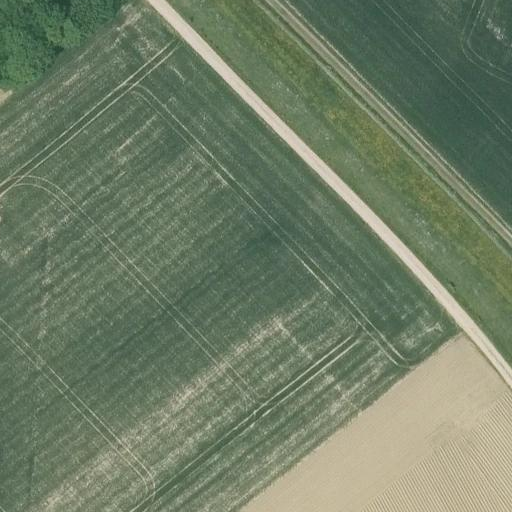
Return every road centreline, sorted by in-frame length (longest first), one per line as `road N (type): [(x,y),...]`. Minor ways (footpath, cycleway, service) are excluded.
road 1 (track): [(511,381),(464,316),(150,0)]
road 2 (track): [(273,0),(511,238)]
